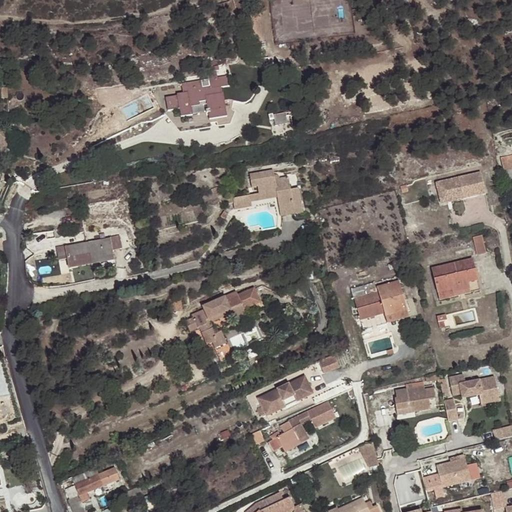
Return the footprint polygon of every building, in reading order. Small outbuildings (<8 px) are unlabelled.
[(168,111),(167,113),(179,133),(211,127),(210,121),(217,120),(218,126),(231,124),(234,113),(230,110),(232,102),(230,100),(225,101),(223,94),(221,95),(221,89),(230,87),(228,78),(182,86),(183,94),(174,95),(174,98),(166,99),(168,111)] [(105,89),(96,96),(102,105),(112,97),(105,89)] [(276,124),(290,124),(290,113),(276,113),(276,124)] [(506,170),(511,167),(511,154),(502,157),(506,170)] [(259,186),(259,191),(261,196),(278,192),(279,197),(282,212),(296,208),(305,207),(300,187),(291,189),(289,175),(279,177),(279,176),(278,175),(277,174),(276,174),(275,174),(274,174),(273,170),(250,175),(252,188),(259,186)] [(463,199),(486,194),(481,172),(436,183),(440,199),(462,194),(463,199)] [(253,204),(253,202),(251,193),(250,189),(247,190),(248,194),(229,198),(230,202),(235,201),(237,208),(253,204)] [(251,193),(253,202),(262,200),(261,196),(259,191),(251,193)] [(441,204),(463,199),(462,194),(440,199),(441,204)] [(482,236),(473,238),(476,255),(485,253),(482,236)] [(97,241),(88,243),(91,264),(115,260),(114,251),(121,250),(119,237),(111,238),(112,242),(98,244),(97,241)] [(91,264),(88,243),(79,244),(79,247),(65,249),(64,246),(56,247),(58,261),(66,260),(67,268),(91,264)] [(432,269),(438,293),(453,290),(453,293),(469,290),(467,283),(477,281),(473,260),(432,269)] [(472,283),(474,290),(483,287),(481,281),(472,283)] [(375,282),(351,290),(360,321),(384,313),(384,317),(406,311),(398,282),(376,288),(375,282)] [(453,290),(438,293),(440,301),(470,294),(469,290),(453,293),(453,290)] [(193,314),(186,317),(190,327),(200,324),(205,342),(211,340),(218,361),(235,356),(230,340),(225,341),(222,330),(214,333),(213,326),(209,328),(206,317),(231,309),(243,306),(245,310),(253,308),(253,305),(262,302),(258,291),(241,296),(229,300),(228,296),(204,303),(206,307),(192,311),(193,314)] [(233,319),(246,315),(245,310),(243,306),(231,309),(206,317),(209,328),(213,326),(211,320),(232,314),(233,319)] [(237,351),(263,339),(258,326),(232,338),(237,351)] [(341,366),(338,357),(323,363),(326,372),(341,366)] [(463,375),(448,379),(452,397),(462,394),(462,396),(469,394),(469,398),(480,395),(482,404),(500,400),(494,376),(465,384),(463,375)] [(296,403),(313,394),(305,377),(258,399),(266,417),(286,407),(283,401),(293,397),(296,403)] [(444,381),(439,382),(443,399),(448,398),(444,381)] [(424,390),(423,386),(395,391),(396,398),(392,399),(395,410),(411,407),(412,413),(430,410),(428,400),(435,399),(433,388),(424,390)] [(283,401),(286,407),(296,403),(293,397),(283,401)] [(453,399),(444,401),(448,422),(459,419),(453,399)] [(284,434),(271,441),(276,451),(282,448),(285,453),(309,440),(301,425),(303,424),(305,423),(310,421),(317,418),(332,413),(328,403),(307,410),(308,413),(281,427),(284,434)] [(411,407),(395,410),(396,416),(412,413),(411,407)] [(497,442),(511,438),(511,428),(495,432),(497,442)] [(372,440),(359,446),(369,466),(378,462),(372,440)] [(466,459),(437,466),(443,488),(471,481),(466,459)] [(79,497),(104,487),(100,476),(96,468),(72,479),(79,497)] [(100,476),(104,487),(120,480),(116,470),(100,476)] [(139,489),(128,494),(131,501),(142,497),(139,489)] [(279,493),(265,500),(268,508),(283,501),(279,493)] [(291,511),(294,510),(289,498),(283,501),(268,508),(265,500),(263,501),(257,504),(253,507),(246,511),(291,511)] [(338,511),(368,511),(362,499),(337,511),(338,511)]
